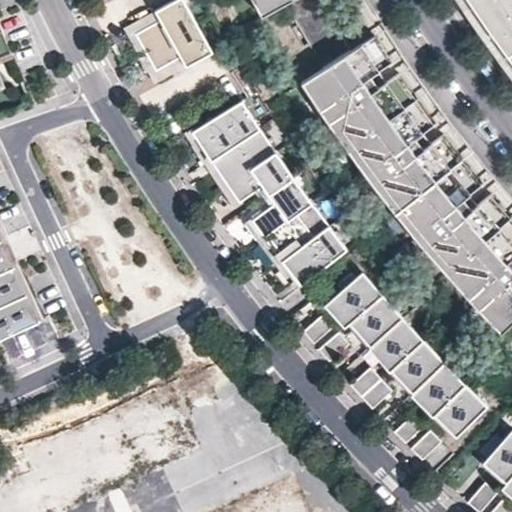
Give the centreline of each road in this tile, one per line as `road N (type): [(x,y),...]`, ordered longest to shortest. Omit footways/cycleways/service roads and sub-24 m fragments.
road 1 (residential): [(107,349),(10,134),(106,102)]
road 2 (residential): [(433,511),(229,295)]
road 3 (residential): [(229,295),(106,102)]
road 4 (residential): [(420,0),(511,132)]
road 5 (residential): [(229,295),(107,349)]
